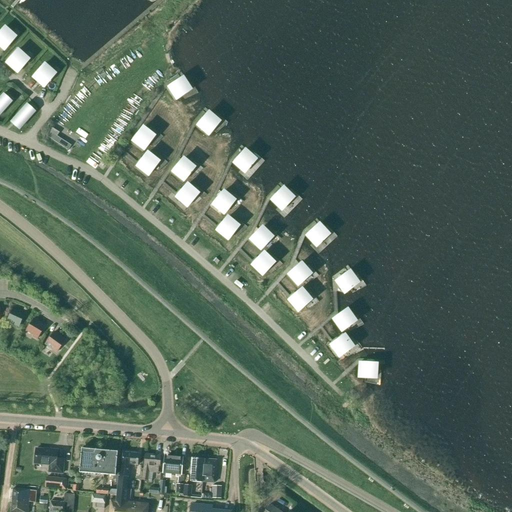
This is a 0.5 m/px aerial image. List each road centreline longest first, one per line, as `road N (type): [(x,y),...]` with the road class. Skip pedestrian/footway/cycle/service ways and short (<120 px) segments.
road 1 (unclassified): [(166,433),(165,380),(151,349),(0,207)]
road 2 (unclassified): [(394,511),(252,434),(235,442)]
road 3 (unclassified): [(166,433),(15,419)]
road 4 (unclassified): [(342,511),(235,442)]
